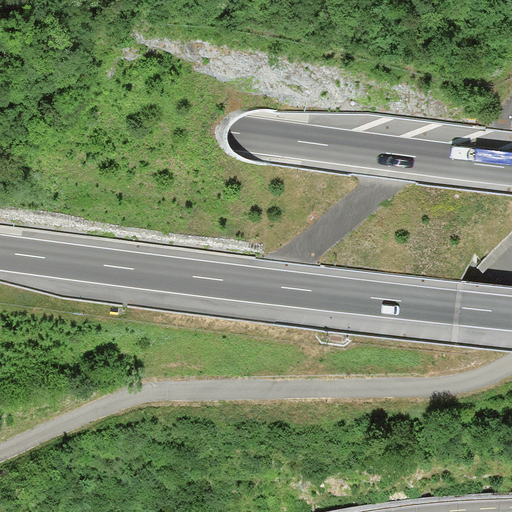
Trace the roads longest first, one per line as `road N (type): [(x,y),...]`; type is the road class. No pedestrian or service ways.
road 1 (track): [(0,455),(142,394),(462,382),(511,360)]
road 2 (motorway): [(511,168),(0,98)]
road 3 (motorway): [(0,252),(511,314)]
